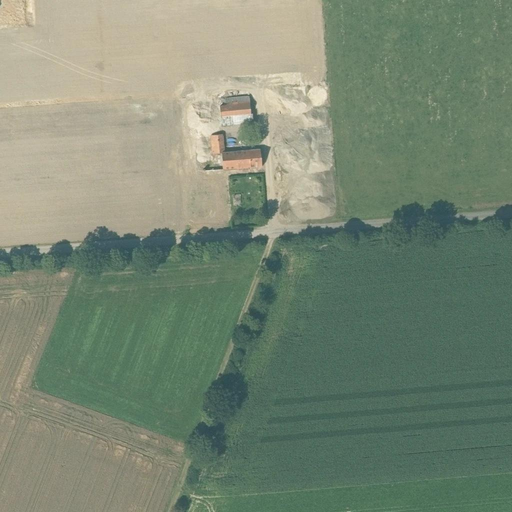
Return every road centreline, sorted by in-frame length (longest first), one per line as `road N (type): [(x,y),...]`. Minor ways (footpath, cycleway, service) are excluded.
road 1 (unclassified): [(0,253),(511,213)]
road 2 (track): [(172,511),(276,231)]
road 3 (track): [(0,105),(219,90)]
